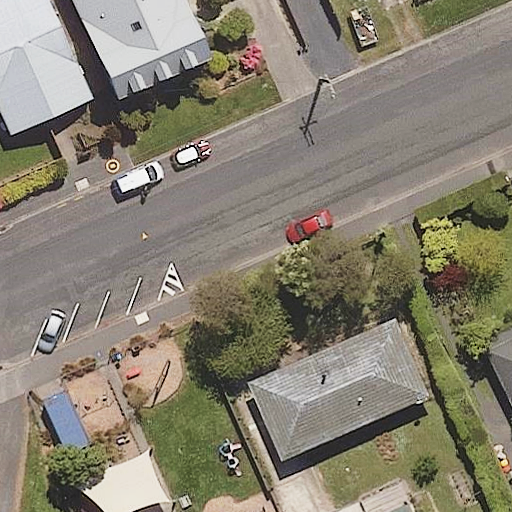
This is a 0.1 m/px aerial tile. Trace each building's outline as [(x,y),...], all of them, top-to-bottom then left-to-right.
[(90,93),(47,0),(0,0),(0,108),(9,129),(90,93)] [(210,48),(187,0),(75,0),(116,91),(210,48)] [(433,392),(399,313),(254,376),(287,454),(433,392)] [(511,330),(490,340),(511,388),(511,330)] [(96,442),(71,385),(36,401),(61,458),(96,442)] [(511,442),(503,447),(511,467),(511,442)] [(117,511),(130,507),(119,476),(70,494),(76,511),(117,511)] [(419,511),(414,501),(389,511),(419,511)]
